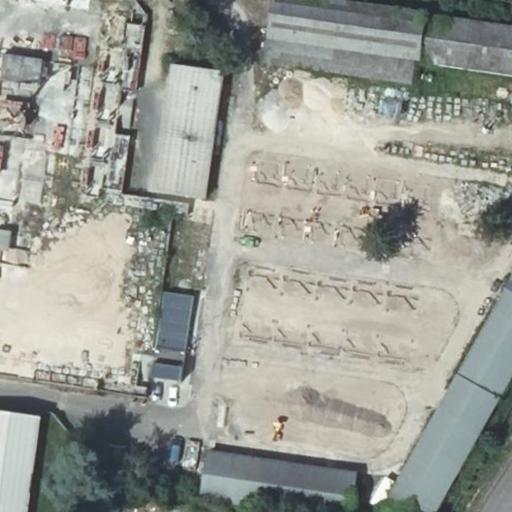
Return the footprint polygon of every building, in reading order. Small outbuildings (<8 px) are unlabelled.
[(279,0),(270,61),(431,87),(435,64),(511,75),(511,285),(384,507),(393,511),(431,511),(511,372),(511,25),(341,0),(279,0)] [(227,50),(201,46),(198,64),(224,69),(227,50)] [(1,78),(39,82),(42,55),(4,51),(1,78)] [(224,71),(174,63),(155,191),(205,199),(224,71)] [(161,290),(158,343),(188,345),(191,292),(161,290)] [(155,345),(153,374),(181,376),(183,347),(155,345)] [(33,511),(47,420),(0,413),(0,511),(33,511)] [(365,511),(371,478),(209,455),(203,499),(289,511),(365,511)]
